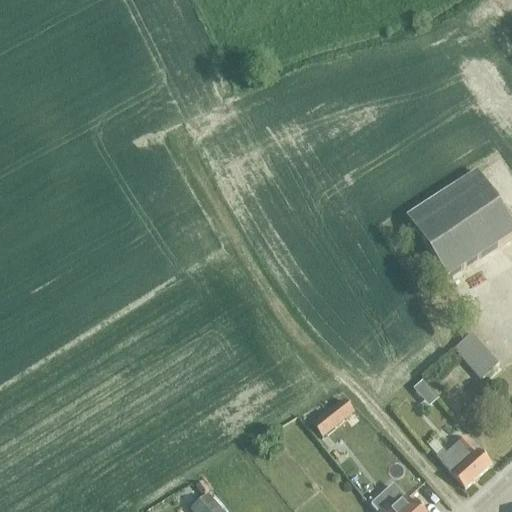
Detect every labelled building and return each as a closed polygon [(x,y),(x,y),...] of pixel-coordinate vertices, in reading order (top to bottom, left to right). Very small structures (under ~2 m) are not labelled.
[(445,283),(461,273),(511,240),(511,233),(475,177),(405,222),(445,283)] [(480,385),(498,368),(470,338),(452,354),(480,385)] [(422,384),(412,392),(420,401),(429,393),(422,384)] [(327,416),(311,429),(322,442),(337,430),(327,416)] [(463,493),(489,469),(464,442),(446,459),(442,455),(435,462),(463,493)] [(385,508),(380,511),(416,511),(414,508),(411,511),(405,503),(392,489),(378,501),(385,508)] [(218,511),(208,500),(194,511),(218,511)]
